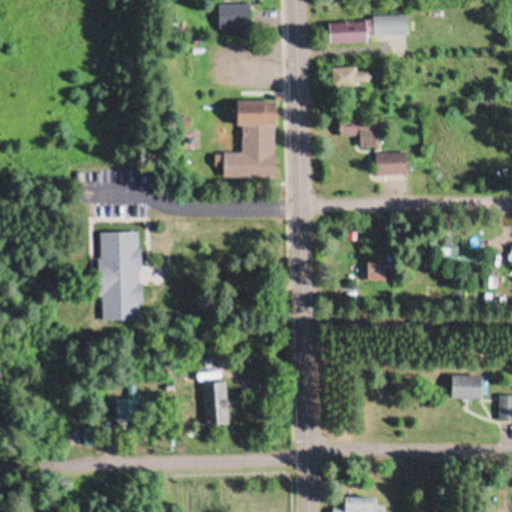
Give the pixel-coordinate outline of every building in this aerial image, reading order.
[(254,4),(220,4),(220,31),(254,31),(254,4)] [(332,18),(333,40),(410,37),(409,16),(332,18)] [(332,86),(363,86),(363,67),(332,67),(332,86)] [(280,176),(279,100),(239,101),(240,152),(224,152),(225,177),(280,176)] [(387,132),(387,118),(341,118),(341,137),(361,137),(361,148),(379,148),(379,132),(387,132)] [(409,154),(374,154),(374,175),(409,175),(409,154)] [(98,227),(99,315),(141,315),(140,226),(98,227)] [(457,256),(457,270),(488,270),(488,256),(457,256)] [(387,261),(367,261),(367,282),(387,282),(387,261)] [(446,369),(446,392),(477,391),(477,369),(446,369)] [(227,382),(203,384),(206,427),(230,425),(227,382)] [(511,390),(497,390),(498,415),(511,414),(511,390)] [(143,400),(118,400),(118,420),(143,420),(143,400)] [(80,428),(82,447),(97,445),(94,427),(80,428)] [(384,511),(385,511),(379,511),(379,497),(343,497),(343,508),(330,508),(330,511),(384,511)]
